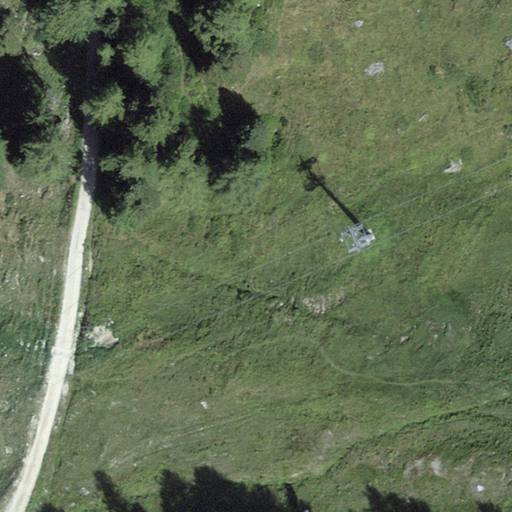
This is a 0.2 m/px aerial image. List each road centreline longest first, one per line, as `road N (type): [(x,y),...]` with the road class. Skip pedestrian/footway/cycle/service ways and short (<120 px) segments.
road 1 (track): [(16,511),(55,391),(90,162)]
road 2 (track): [(99,0),(90,162)]
